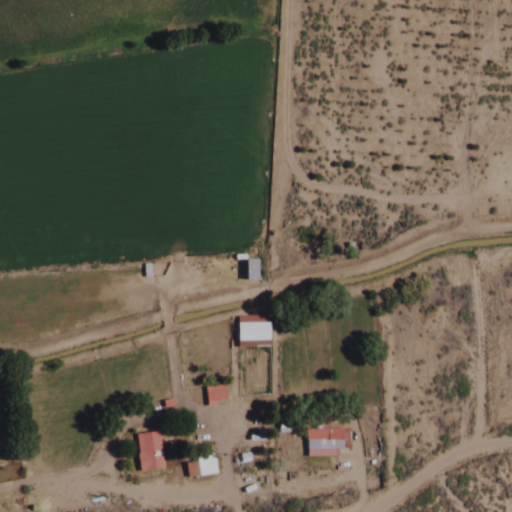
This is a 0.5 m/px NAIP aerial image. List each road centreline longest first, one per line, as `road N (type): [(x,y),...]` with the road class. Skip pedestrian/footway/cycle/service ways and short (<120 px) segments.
road 1 (track): [(0,356),(43,352),(164,313),(368,267),(436,235),(511,228)]
road 2 (residential): [(0,493),(54,485),(240,496),(243,511)]
road 3 (residential): [(511,446),(463,450),(367,511)]
